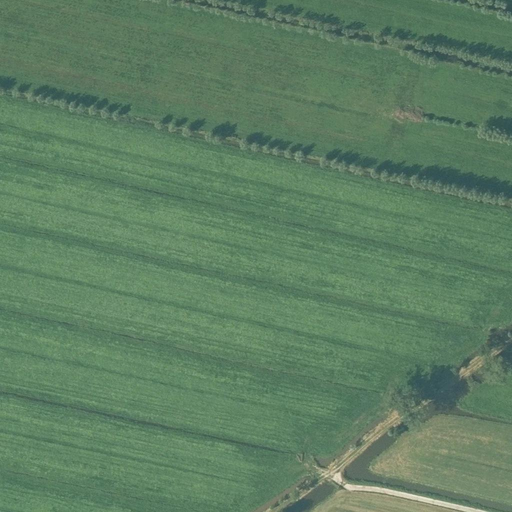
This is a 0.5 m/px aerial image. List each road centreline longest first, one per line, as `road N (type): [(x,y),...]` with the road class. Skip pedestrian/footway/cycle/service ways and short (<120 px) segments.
road 1 (track): [(328,473),(511,341)]
road 2 (track): [(475,511),(351,487),(328,473)]
